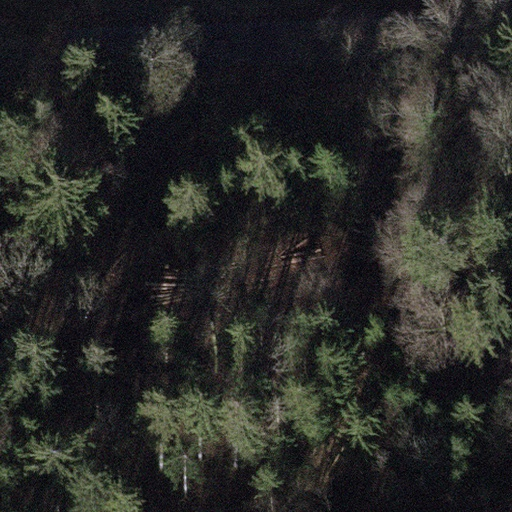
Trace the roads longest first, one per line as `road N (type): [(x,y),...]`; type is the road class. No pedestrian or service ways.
road 1 (track): [(0,342),(144,332),(354,284),(511,274)]
road 2 (tertiary): [(0,54),(511,25)]
